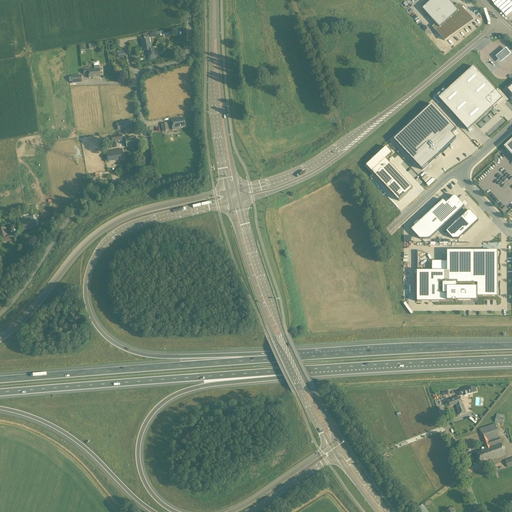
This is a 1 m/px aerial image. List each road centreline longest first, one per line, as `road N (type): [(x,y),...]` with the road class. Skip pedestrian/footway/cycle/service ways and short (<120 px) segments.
road 1 (unclassified): [(0,312),(78,209),(142,167),(147,151),(136,81),(144,70),(186,55),(189,0)]
road 2 (motorway): [(269,359),(140,354),(99,330),(86,304),(89,265),(110,237),(229,201)]
road 3 (motorway): [(0,393),(316,368)]
road 4 (motorway): [(174,511),(150,491),(138,458),(156,409),(188,390),(316,368)]
road 5 (motorway): [(227,191),(106,230),(0,341)]
road 6 (motorway): [(269,359),(0,379)]
road 7 (secondary): [(341,446),(272,308),(238,199)]
road 8 (secondary): [(229,201),(273,337),(331,446)]
road 9 (motorway): [(511,346),(269,359)]
road 10 (motorway): [(316,368),(511,359)]
road 11 (secondary): [(210,0),(212,96),(227,191)]
road 12 (secondary): [(236,190),(216,0)]
road 13 (unclassified): [(352,141),(498,22)]
road 14 (motorway): [(0,408),(60,429),(154,511)]
road 15 (unclassified): [(238,199),(307,177),(352,141)]
road 16 (unclassified): [(352,141),(281,178),(236,190)]
road 17 (unclassified): [(478,511),(435,396)]
